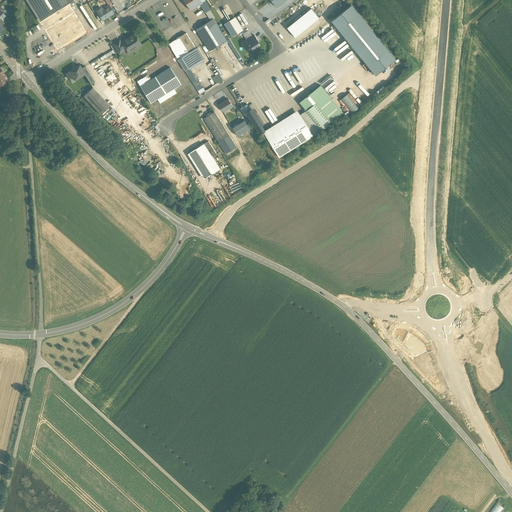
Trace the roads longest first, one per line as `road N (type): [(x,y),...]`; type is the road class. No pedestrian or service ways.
road 1 (track): [(0,511),(39,348),(30,84)]
road 2 (track): [(430,0),(415,170),(417,278),(405,287),(370,287),(363,305)]
road 3 (track): [(484,294),(448,199),(464,0)]
road 4 (tertiary): [(446,0),(431,261)]
road 5 (tertiary): [(186,227),(156,274),(115,308),(69,328),(0,334)]
road 6 (track): [(37,359),(206,511)]
road 7 (track): [(423,70),(351,130),(239,202)]
road 8 (tertiary): [(392,309),(338,298),(186,227)]
road 9 (tertiary): [(186,227),(96,157),(28,81)]
road 10 (residential): [(241,0),(274,38),(276,52),(173,117),(168,132)]
road 11 (residential): [(28,81),(155,0)]
road 12 (tertiary): [(449,353),(511,481)]
